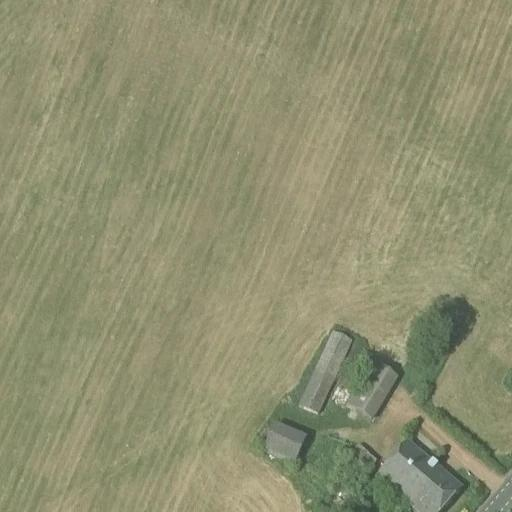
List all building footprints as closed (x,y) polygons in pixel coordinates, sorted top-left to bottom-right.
[(317,418),(350,345),(330,335),(297,409),(317,418)] [(371,425),(396,381),(369,365),(344,409),(371,425)] [(409,511),(444,511),(462,492),(406,446),(375,482),(409,511)] [(360,482),(376,463),(358,448),(342,468),(360,482)] [(345,511),(352,501),(336,492),(325,511),(345,511)]
